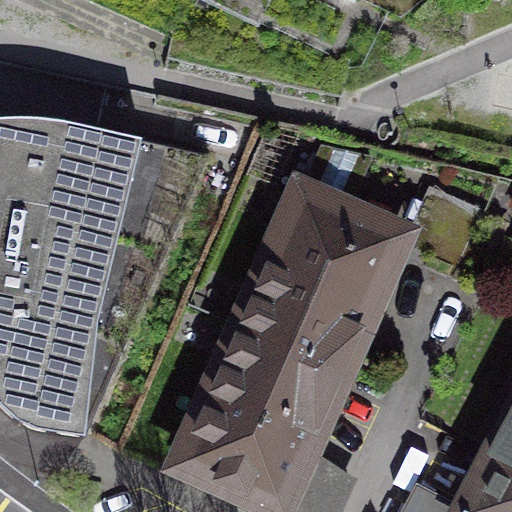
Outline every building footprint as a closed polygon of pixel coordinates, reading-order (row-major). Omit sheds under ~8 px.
[(331,0),(430,46),(455,0),(177,0),(252,34),(270,0),(331,0)] [(31,119),(0,119),(0,408),(0,409),(16,424),(35,432),(81,439),(203,157),(55,121),(31,119)] [(401,239),(295,191),(233,328),(339,376),(401,239)] [(430,194),(405,250),(467,278),(492,221),(430,194)] [(303,456),(339,376),(233,328),(165,477),(242,511),(332,511),(348,477),(303,456)] [(511,377),(495,412),(511,420),(511,377)] [(511,511),(511,420),(495,412),(449,506),(414,488),(402,511),(511,511)]
